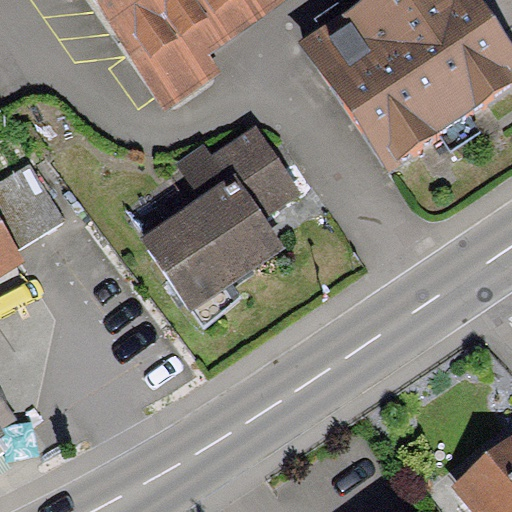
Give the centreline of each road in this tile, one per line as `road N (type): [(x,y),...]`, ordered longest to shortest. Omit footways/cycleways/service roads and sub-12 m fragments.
road 1 (primary): [(108,511),(478,281)]
road 2 (unknown): [(122,503),(39,306)]
